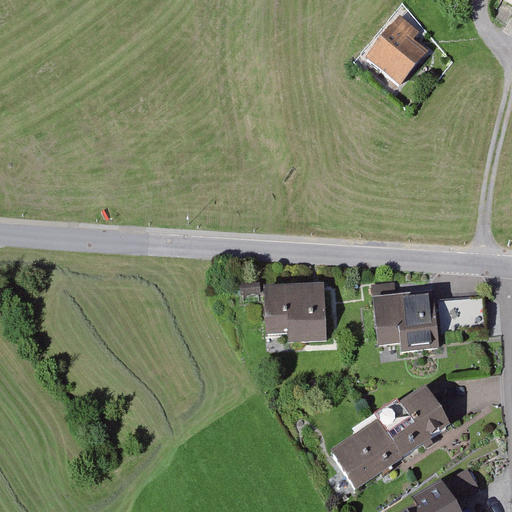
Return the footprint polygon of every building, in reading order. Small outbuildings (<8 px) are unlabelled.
[(511,0),(491,0),(485,11),(511,26),(511,0)] [(413,50),(394,35),(361,78),(396,105),(423,70),(407,57),(413,50)] [(391,295),(366,298),(372,349),(394,347),(396,366),(434,362),(432,348),(481,342),(478,312),(429,317),(428,308),(392,312),(391,295)] [(320,303),(259,306),(261,349),(284,348),(284,357),(323,355),(320,303)] [(422,406),(374,437),(399,475),(446,444),(422,406)] [(374,437),(327,468),(353,506),(399,475),(374,437)] [(468,511),(476,508),(464,485),(415,511),(468,511)]
